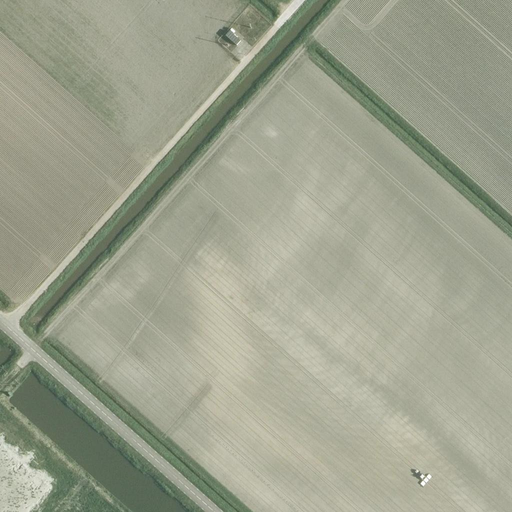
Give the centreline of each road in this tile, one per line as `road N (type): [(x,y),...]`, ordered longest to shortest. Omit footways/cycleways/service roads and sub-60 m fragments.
road 1 (track): [(7,327),(279,24)]
road 2 (tertiary): [(213,511),(0,321)]
